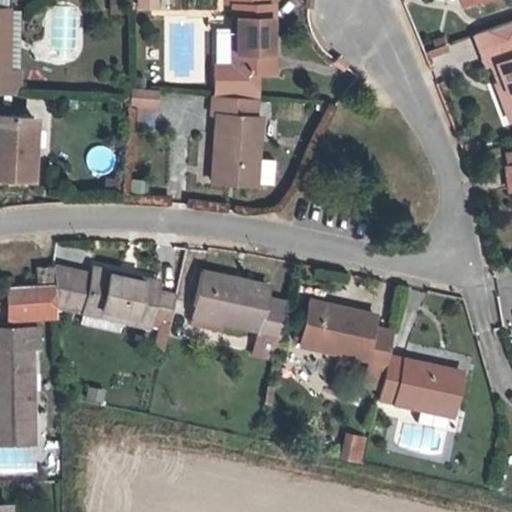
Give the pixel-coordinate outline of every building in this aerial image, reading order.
[(232,0),(232,1),(232,69),(272,69),(272,4),(265,3),(264,0),(232,0)] [(7,70),(7,8),(0,7),(0,92),(18,93),(18,70),(7,70)] [(19,8),(7,8),(7,70),(18,70),(19,8)] [(504,85),(511,106),(511,17),(473,33),(486,64),(494,60),(504,85)] [(510,118),(511,116),(511,106),(504,85),(498,87),(510,118)] [(130,87),(129,103),(155,105),(156,89),(130,87)] [(217,115),(212,180),(254,182),(259,117),(256,117),(257,96),(213,93),(211,115),(217,115)] [(0,176),(30,178),(33,116),(0,114),(0,176)] [(89,169),(106,168),(104,146),(87,148),(89,169)] [(258,184),(272,185),(275,161),(261,159),(258,184)] [(64,305),(72,268),(52,264),(53,266),(54,282),(55,303),(64,305)] [(119,264),(117,273),(129,275),(131,266),(119,264)] [(37,283),(54,282),(53,266),(35,267),(37,283)] [(119,321),(119,318),(121,312),(84,304),(92,270),(73,266),(72,268),(64,305),(55,303),(55,306),(119,321)] [(158,281),(129,275),(117,273),(92,267),(92,270),(84,304),(121,312),(119,318),(162,327),(163,319),(170,320),(172,310),(175,299),(176,295),(156,290),(158,281)] [(201,270),(194,306),(224,312),(222,320),(280,332),(286,301),(265,297),(268,284),(201,270)] [(26,286),(27,307),(52,305),(51,285),(26,286)] [(182,300),(175,299),(172,310),(179,312),(182,300)] [(308,299),(301,334),(331,341),(329,349),(368,357),(365,374),(382,378),(387,355),(393,331),(372,327),(375,313),(308,299)] [(220,330),(222,320),(224,312),(194,306),(190,324),(220,330)] [(0,441),(31,440),(29,348),(40,348),(40,327),(0,327),(0,441)] [(299,342),(329,349),(331,341),(301,334),(299,342)] [(460,371),(387,355),(382,378),(380,386),(378,397),(451,413),(460,371)] [(380,386),(382,378),(365,374),(363,382),(380,386)] [(346,431),(339,458),(359,464),(366,437),(346,431)]
